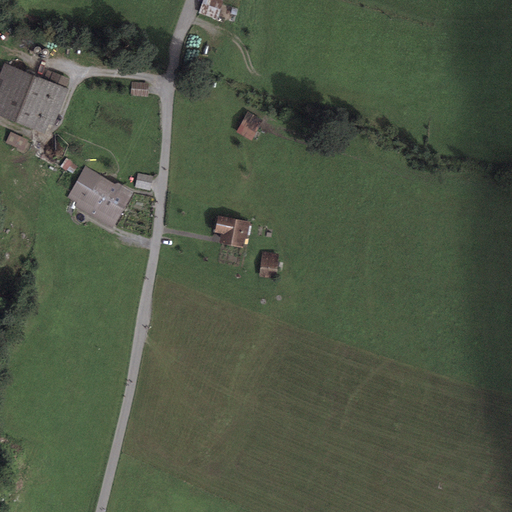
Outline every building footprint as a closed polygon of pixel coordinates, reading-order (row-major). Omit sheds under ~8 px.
[(203,0),(201,10),(217,16),(221,0),(203,0)] [(50,83),(5,66),(0,78),(0,112),(38,128),(42,117),(51,121),(67,80),(53,74),(50,83)] [(147,84),(133,83),(131,94),(146,95),(147,84)] [(250,137),(260,120),(248,113),(238,130),(250,137)] [(12,135),(8,146),(26,153),(30,142),(12,135)] [(54,145),(45,154),(56,164),(65,154),(54,145)] [(152,175),(138,173),(135,186),(150,189),(152,175)] [(83,175),(71,195),(78,199),(76,201),(79,203),(81,201),(112,220),(129,192),(118,186),(114,193),(83,175)] [(217,217),(214,229),(224,231),(222,239),(241,243),(245,222),(217,217)] [(275,275),(277,254),(263,253),(261,274),(275,275)]
